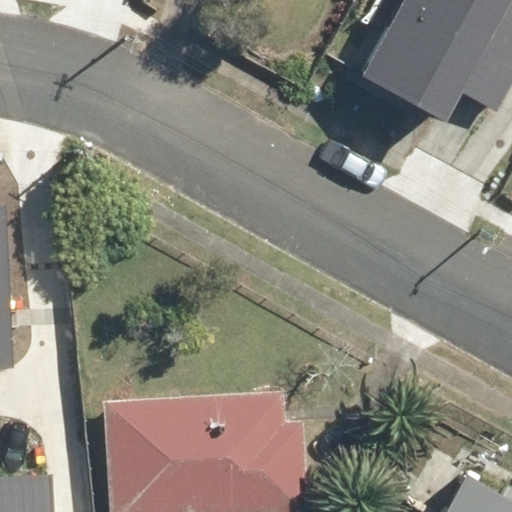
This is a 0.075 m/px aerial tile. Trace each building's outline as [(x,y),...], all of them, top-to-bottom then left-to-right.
[(511,0),(391,0),(355,58),(435,107),(460,66),(497,88),(511,62),(511,0)] [(0,199),(0,357),(8,357),(8,199),(0,199)] [(103,401),(110,511),(243,511),(306,508),(298,389),(103,401)] [(511,511),(511,485),(461,459),(433,511),(511,511)] [(0,472),(0,511),(47,511),(47,471),(0,472)]
